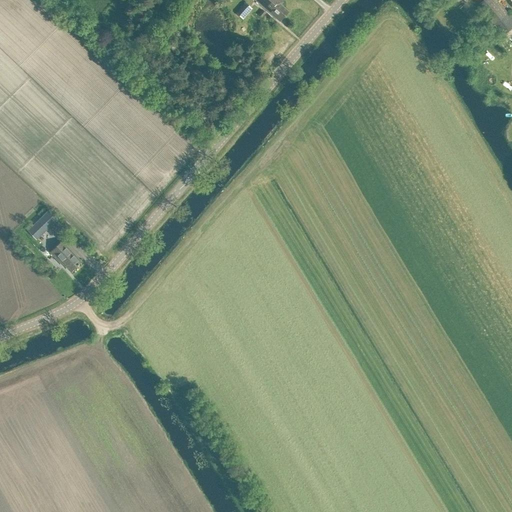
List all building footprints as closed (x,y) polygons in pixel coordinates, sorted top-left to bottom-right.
[(279,21),(288,12),(280,4),(283,0),(282,0),(254,0),(267,10),(266,10),(279,21)] [(502,37),(511,28),(511,18),(496,0),(484,0),(477,6),(493,26),(502,37)] [(242,19),(252,9),(245,2),(235,13),(242,19)] [(27,229),(36,239),(57,219),(48,209),(27,229)] [(70,271),(80,262),(61,241),(50,252),(63,266),(65,265),(70,271)]
